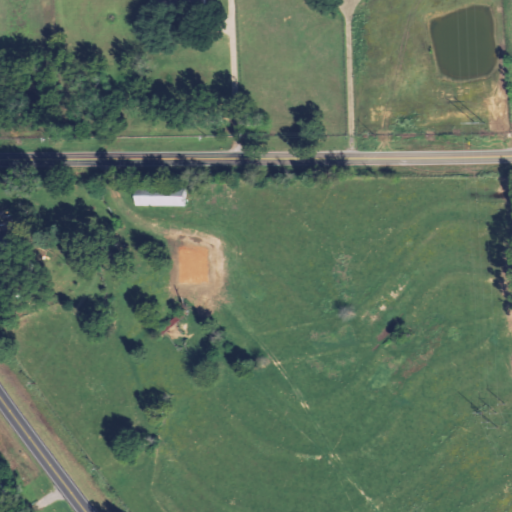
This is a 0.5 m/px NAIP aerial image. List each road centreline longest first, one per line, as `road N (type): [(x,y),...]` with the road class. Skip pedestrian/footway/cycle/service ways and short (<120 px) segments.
road 1 (tertiary): [(0,159),(511,155)]
road 2 (secondary): [(86,511),(0,394)]
